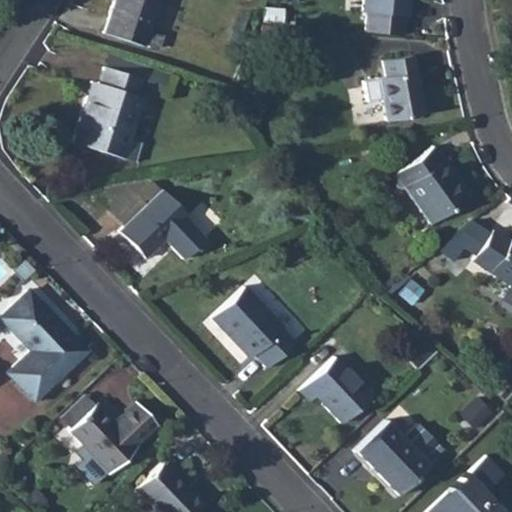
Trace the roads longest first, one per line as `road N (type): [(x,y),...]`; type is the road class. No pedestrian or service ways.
road 1 (residential): [(300,511),(0,198)]
road 2 (residential): [(511,163),(486,104),(466,0)]
